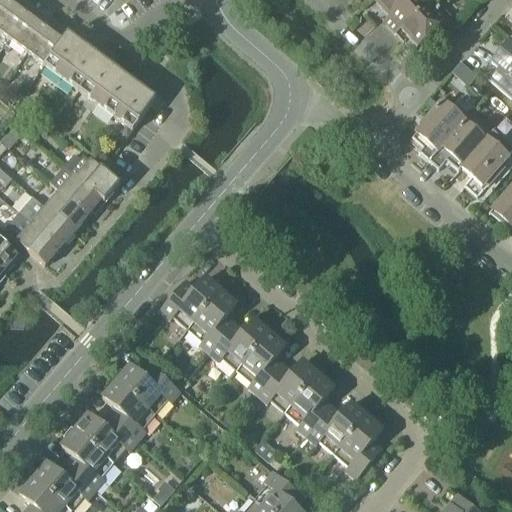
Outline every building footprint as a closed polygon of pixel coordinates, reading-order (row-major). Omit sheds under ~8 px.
[(32,11),(16,0),(12,0),(0,17),(0,35),(9,42),(32,11)] [(0,0),(0,17),(12,0),(0,0)] [(370,0),(370,1),(361,9),(376,25),(381,20),(394,34),(431,0),(370,0)] [(449,17),(433,0),(431,0),(394,34),(402,43),(408,38),(416,47),(430,34),(433,37),(443,28),(440,25),(449,17)] [(32,11),(9,42),(26,55),(49,24),(32,11)] [(49,24),(26,55),(43,68),(67,37),(49,24)] [(67,37),(43,68),(61,81),(84,50),(67,37)] [(511,44),(509,43),(491,65),(502,75),(493,85),(511,101),(511,44)] [(84,50),(61,81),(78,94),(101,63),(84,50)] [(119,76),(101,63),(78,94),(96,107),(119,76)] [(136,89),(119,76),(96,107),(113,120),(136,89)] [(146,96),(136,89),(113,120),(125,129),(117,140),(123,145),(150,108),(156,113),(163,104),(148,93),(146,96)] [(35,99),(30,106),(38,113),(44,105),(35,99)] [(429,120),(413,138),(425,148),(417,156),(427,164),(467,119),(460,113),(456,116),(443,104),(442,105),(440,103),(427,118),(429,120)] [(478,128),(467,119),(427,164),(438,173),(445,164),(457,174),(460,171),(460,170),(484,142),(484,141),(474,133),(478,128)] [(5,138),(0,143),(0,144),(8,152),(23,135),(20,133),(14,128),(5,138)] [(484,142),(460,170),(460,171),(471,180),(463,189),(476,200),(495,178),(492,176),(511,152),(511,151),(491,133),(484,141),(484,142)] [(63,170),(104,205),(126,179),(107,162),(99,172),(89,163),(88,164),(82,159),(78,163),(73,158),(63,170)] [(104,205),(63,170),(53,181),(58,184),(53,190),(57,194),(87,219),(91,214),(94,216),(104,205)] [(0,185),(5,190),(11,183),(0,173),(0,185)] [(511,188),(491,213),(511,231),(511,188)] [(57,194),(43,211),(73,236),(87,219),(57,194)] [(31,200),(17,217),(19,218),(59,252),(73,236),(43,211),(31,200)] [(59,252),(19,218),(14,224),(24,233),(15,244),(44,269),(59,252)] [(0,244),(0,274),(4,278),(14,267),(11,265),(16,259),(0,244)] [(187,333),(220,295),(204,281),(194,293),(185,285),(159,316),(169,324),(172,321),(187,333)] [(220,295),(187,333),(201,346),(198,350),(208,358),(234,327),(226,320),(235,308),(220,295)] [(234,327),(208,358),(217,366),(220,362),(235,375),(268,336),(253,323),(243,334),(234,327)] [(268,336),(235,375),(250,388),(247,391),(256,399),(283,369),(274,361),(284,350),(268,336)] [(283,369),(256,399),(266,408),(269,404),(284,417),(317,378),(301,365),(291,376),(283,369)] [(128,369),(115,385),(153,418),(166,403),(170,406),(178,396),(148,370),(140,379),(128,369)] [(333,392),(317,378),(284,417),(299,429),(296,433),(305,441),(331,410),(323,403),(333,392)] [(153,418),(115,385),(101,401),(113,411),(106,419),(136,446),(144,436),(141,433),(153,418)] [(340,418),(331,410),(305,441),(314,449),(318,446),(332,458),(365,420),(350,406),(340,418)] [(136,446),(106,419),(98,428),(87,418),(73,434),(112,467),(125,452),(128,455),(136,446)] [(220,425),(229,432),(235,425),(226,418),(220,425)] [(365,420),(332,458),(347,471),(344,475),(354,483),(380,453),(371,445),(381,433),(365,420)] [(112,467),(73,434),(60,449),(71,459),(64,468),(95,494),(103,485),(99,482),(112,467)] [(269,466),(276,472),(281,467),(274,460),(269,466)] [(95,494),(64,468),(57,476),(45,466),(32,482),(66,511),(72,511),(83,500),(87,504),(95,494)] [(266,489),(254,504),(262,511),(294,511),(302,502),(271,476),(263,486),(266,489)] [(66,511),(32,482),(18,498),(30,508),(26,511),(66,511)] [(445,511),(471,511),(448,492),(439,503),(447,510),(445,511)]
